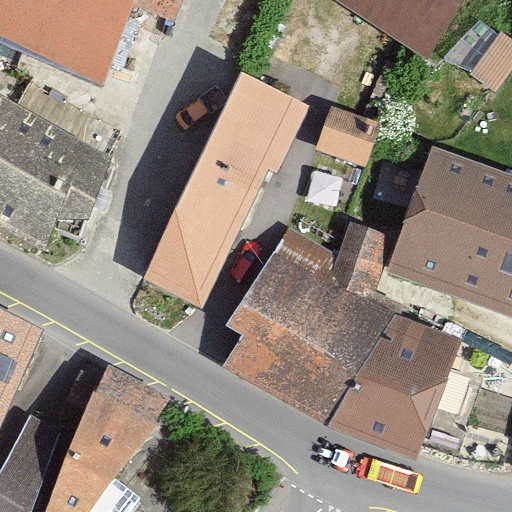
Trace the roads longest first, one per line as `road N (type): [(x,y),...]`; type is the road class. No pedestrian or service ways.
road 1 (secondary): [(350,469),(0,270)]
road 2 (secondary): [(511,511),(350,469)]
